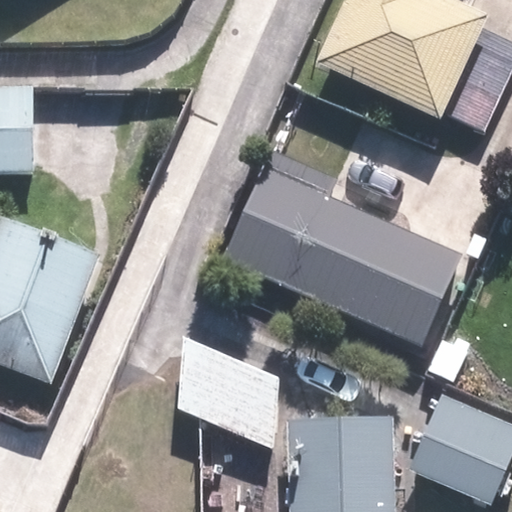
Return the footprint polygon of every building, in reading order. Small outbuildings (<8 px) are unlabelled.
[(352,0),(321,66),(442,123),(445,116),(487,136),(511,82),(511,44),(493,36),(498,25),(444,0),(352,0)] [(37,89),(0,89),(0,173),(37,174),(37,89)] [(266,261),(259,275),(430,351),(470,262),(336,202),(342,189),(272,158),(233,246),(266,261)] [(0,366),(53,388),(105,261),(7,221),(0,239),(0,366)] [(177,409),(274,448),(279,376),(184,337),(177,409)] [(511,473),(511,424),(445,397),(413,476),(497,510),(511,473)] [(294,424),(296,511),(401,511),(399,421),(294,424)]
